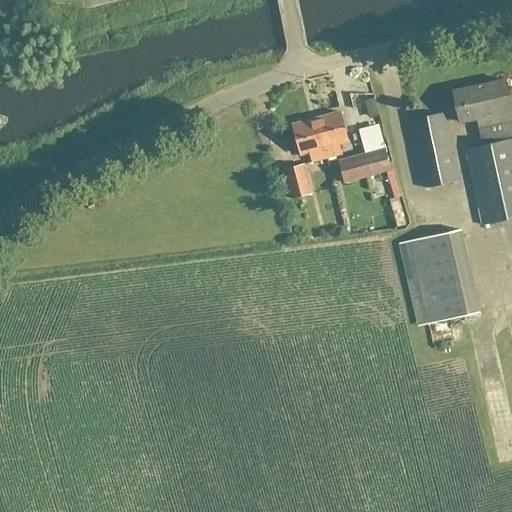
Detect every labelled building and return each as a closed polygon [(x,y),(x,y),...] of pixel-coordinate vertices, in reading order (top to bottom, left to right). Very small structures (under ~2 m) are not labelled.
[(504,82),(452,93),(458,124),(476,121),(480,140),(493,138),(496,141),(511,138),(511,120),(504,82)] [(314,121),(325,161),(339,157),(337,147),(346,144),(338,114),(314,121)] [(445,116),(408,123),(422,189),(458,182),(445,116)] [(325,161),(314,121),(290,127),(299,157),(308,155),(310,165),(325,161)] [(511,141),(462,153),(479,228),(511,220),(511,141)] [(335,162),(341,186),(386,175),(390,173),(388,164),(384,150),(335,162)] [(390,173),(386,175),(393,201),(397,199),(400,199),(391,163),(388,164),(390,173)] [(303,166),(281,172),(288,202),(311,196),(303,166)] [(405,227),(397,199),(393,201),(388,202),(395,230),(405,227)] [(500,247),(510,246),(507,229),(497,230),(500,247)] [(459,232),(409,244),(397,246),(416,329),(428,327),(478,315),(459,232)] [(482,413),(488,454),(499,453),(493,411),(482,413)]
